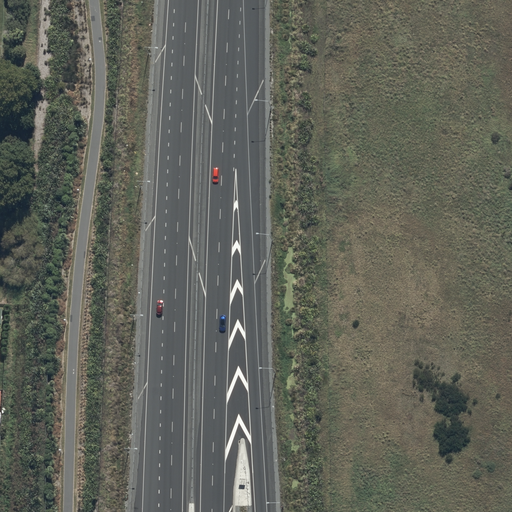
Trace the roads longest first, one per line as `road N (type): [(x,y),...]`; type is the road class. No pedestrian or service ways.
road 1 (motorway): [(235,0),(259,511)]
road 2 (motorway): [(229,0),(211,511)]
road 3 (motorway): [(152,511),(180,144)]
road 4 (motorway): [(170,511),(180,144)]
road 5 (motorway): [(180,144),(186,0)]
